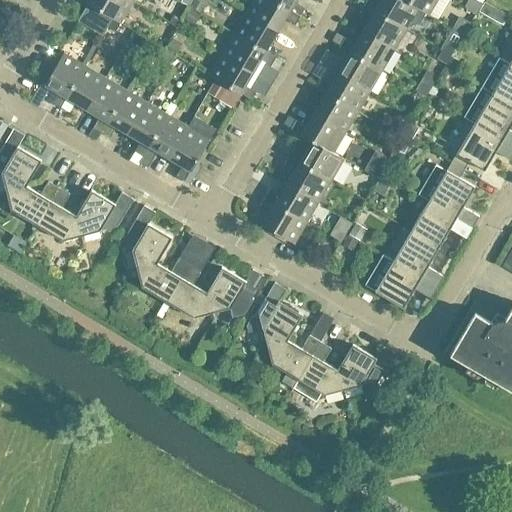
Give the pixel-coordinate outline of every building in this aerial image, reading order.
[(120,23),(133,1),(131,0),(81,0),(105,14),(112,18),(120,23)] [(201,0),(193,0),(189,7),(191,7),(200,13),(206,2),(201,0)] [(300,16),(290,10),(272,0),(252,0),(246,12),(277,31),(285,18),(295,24),(300,16)] [(294,1),(295,0),(272,0),(290,10),(300,16),(305,8),(294,1)] [(420,23),(426,13),(418,8),(419,8),(405,0),(380,0),(380,2),(376,0),(366,0),(364,4),(406,28),(408,26),(420,23)] [(429,14),(437,0),(405,0),(419,8),(418,8),(426,13),(429,14)] [(476,0),(467,0),(464,6),(477,13),(478,10),(482,3),(476,0)] [(504,23),(510,12),(487,0),(484,0),(482,3),(478,10),(504,23)] [(394,49),(406,28),(364,4),(360,12),(370,18),(363,31),(394,49)] [(191,7),(184,18),(194,23),(200,13),(191,7)] [(270,43),(277,31),(246,12),(234,33),(275,57),(280,49),(270,43)] [(105,14),(96,30),(103,34),(112,18),(105,14)] [(452,53),(464,32),(453,26),(441,47),(443,48),(452,53)] [(394,49),(363,31),(355,43),(345,37),(340,45),(382,70),(394,49)] [(275,57),(234,33),(221,53),(253,72),(260,60),(271,66),(275,57)] [(173,36),(166,48),(175,53),(182,42),(173,36)] [(155,43),(148,55),(156,59),(162,47),(155,43)] [(370,90),(382,70),(340,45),(335,54),(346,60),(338,72),(370,90)] [(438,57),(447,62),(455,67),(461,58),(452,53),(443,48),(438,57)] [(60,107),(61,106),(85,66),(64,53),(45,84),(58,92),(52,102),(60,107)] [(246,84),(253,72),(221,53),(209,75),(216,79),(230,87),(240,94),(241,93),(251,99),(256,90),(246,84)] [(511,104),(511,64),(510,63),(499,57),(481,87),(511,104)] [(87,109),(106,78),(85,66),(61,106),(70,111),(75,102),(87,109)] [(428,68),(415,88),(426,94),(439,74),(428,68)] [(370,90),(338,72),(331,84),(321,78),(316,87),(326,93),(358,111),(370,90)] [(102,132),(126,90),(106,78),(87,109),(100,117),(93,127),(102,132)] [(216,79),(208,93),(222,101),(230,87),(216,79)] [(511,130),(509,129),(511,123),(511,104),(481,87),(464,117),(474,123),(511,145),(511,130)] [(129,134),(147,102),(126,90),(102,132),(110,137),(116,126),(129,134)] [(346,132),(358,111),(326,93),(314,113),(346,132)] [(143,156),(168,114),(147,102),(129,134),(141,141),(135,151),(143,156)] [(346,132),(314,113),(307,125),(296,119),(291,129),(312,141),(312,140),(333,153),(334,152),(346,132)] [(170,158),(188,126),(168,114),(143,156),(140,162),(148,167),(158,151),(170,158)] [(191,171),(210,139),(216,128),(195,116),(188,126),(170,158),(182,165),(176,176),(184,181),(190,170),(191,171)] [(511,159),(511,145),(474,123),(456,154),(484,170),(496,151),(511,160),(511,159)] [(344,158),(334,152),(333,153),(312,140),(312,141),(305,152),(295,146),(289,155),(331,180),(344,158)] [(26,186),(41,160),(17,146),(12,154),(1,148),(0,150),(0,157),(8,162),(2,172),(6,191),(26,186)] [(376,149),(364,168),(378,177),(391,157),(376,149)] [(319,201),(331,180),(289,155),(284,164),(295,170),(288,182),(319,201)] [(446,170),(436,164),(418,194),(429,200),(473,226),(479,215),(463,206),(475,186),(447,170),(446,170)] [(37,225),(59,187),(48,181),(40,194),(26,186),(6,191),(11,209),(37,225)] [(319,201),(288,182),(280,194),(270,188),(265,196),(307,221),(319,201)] [(76,215),(62,207),(70,194),(59,187),(37,225),(63,240),(82,235),(76,215)] [(117,226),(133,199),(122,192),(115,203),(92,190),(76,215),(82,235),(117,226)] [(294,243),(307,221),(265,196),(260,205),(270,211),(263,224),(294,243)] [(473,226),(429,200),(411,230),(439,247),(451,228),(466,237),(473,226)] [(157,263),(172,237),(149,223),(156,212),(144,205),(128,233),(138,239),(132,250),(137,268),(157,263)] [(341,213),(330,234),(341,241),(353,220),(341,213)] [(356,220),(350,232),(360,239),(368,226),(356,220)] [(428,266),(439,247),(411,230),(393,260),(437,286),(444,275),(428,266)] [(347,231),(341,241),(341,242),(353,249),(360,239),(350,232),(347,231)] [(393,260),(383,254),(365,284),(376,290),(375,291),(404,307),(415,288),(431,297),(437,286),(393,260)] [(160,316),(190,264),(179,258),(171,271),(157,263),(137,268),(142,286),(165,300),(157,314),(160,316)] [(207,292),(193,284),(201,271),(190,264),(160,316),(162,317),(170,303),(194,317),(212,312),(207,292)] [(251,298),(264,276),(252,269),(246,280),(222,267),(207,292),(212,312),(230,308),(232,316),(244,312),(253,299),(251,298)] [(287,340),(303,314),(279,300),(286,289),(275,282),(254,317),(252,316),(246,324),(248,332),(263,328),(267,345),(287,340)] [(511,390),(511,307),(506,318),(496,313),(491,322),(475,312),(450,354),(511,390)] [(298,379),(320,341),(310,335),(302,348),(287,340),(267,345),(272,363),(298,379)] [(343,389),(338,369),(323,361),(331,348),(320,341),(298,379),(293,388),(316,401),(321,392),(324,394),(343,389)] [(363,381),(374,387),(394,353),(383,346),(376,358),(353,344),(338,369),(343,389),(361,385),(363,381)]
